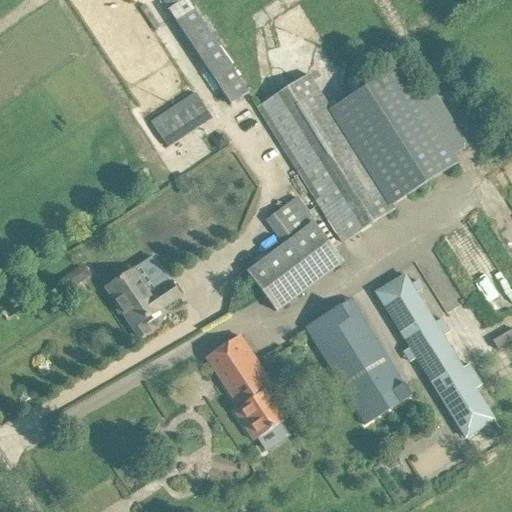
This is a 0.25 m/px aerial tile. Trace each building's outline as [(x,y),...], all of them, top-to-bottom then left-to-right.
[(161,0),(168,10),(230,105),(248,94),(186,0),(161,0)] [(390,206),(459,163),(398,66),(331,109),(308,75),(257,108),(342,243),(393,211),(390,206)] [(154,121),(168,143),(214,114),(200,92),(154,121)] [(265,222),(282,243),(315,218),(298,196),(265,222)] [(246,273),(277,313),(343,262),(313,222),(246,273)] [(133,271),(106,288),(140,338),(150,332),(143,322),(160,310),(159,310),(178,297),(169,284),(152,258),(133,271)] [(88,262),(68,275),(76,287),(96,274),(88,262)] [(402,276),(374,294),(462,434),(466,440),(494,422),(491,416),(489,414),(474,390),(482,384),(470,364),(461,369),(441,337),(449,331),(441,319),(433,324),(414,294),(423,289),(417,280),(409,285),(402,276)] [(336,308),(304,328),(311,340),(316,337),(354,398),(349,401),(364,425),(410,397),(395,373),(381,381),(336,308)] [(501,351),(511,345),(511,332),(496,341),(501,351)] [(206,359),(239,408),(234,412),(254,441),(287,419),(268,390),(273,387),(239,336),(206,359)] [(2,456),(23,455),(22,426),(1,426),(2,456)]
